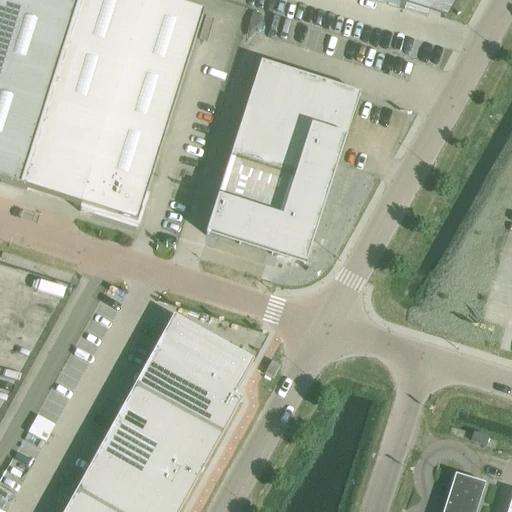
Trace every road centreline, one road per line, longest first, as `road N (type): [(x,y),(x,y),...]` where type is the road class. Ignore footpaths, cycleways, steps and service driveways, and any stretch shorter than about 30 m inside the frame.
road 1 (unclassified): [(506,0),(333,325)]
road 2 (unclassified): [(333,325),(0,224)]
road 3 (unclassified): [(224,511),(333,325)]
road 4 (unclassified): [(416,356),(370,511)]
